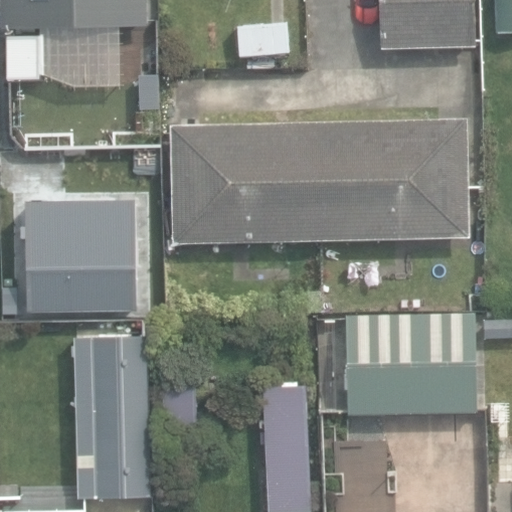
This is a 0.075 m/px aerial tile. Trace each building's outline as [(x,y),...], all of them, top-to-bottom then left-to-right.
[(0,0),(1,30),(149,28),(148,0),(0,0)] [(382,0),(384,48),(477,46),(475,0),(382,0)] [(511,0),(500,0),(501,30),(511,30),(511,0)] [(200,23),(201,56),(229,55),(229,22),(200,23)] [(239,27),(242,56),(292,52),(289,23),(239,27)] [(4,35),(4,81),(43,81),(43,35),(4,35)] [(173,123),(176,241),(473,235),(470,117),(173,123)] [(144,185),(31,185),(32,305),(144,304),(144,185)] [(291,290),(291,311),(324,311),(324,289),(291,290)] [(348,314),(350,415),(479,412),(477,311),(348,314)] [(485,337),(511,335),(511,314),(485,316),(485,337)] [(268,443),(270,511),(313,511),(309,385),(266,386),(267,429),(262,429),(263,443),(268,443)] [(165,388),(166,426),(198,425),(197,387),(165,388)] [(97,412),(100,494),(153,492),(150,409),(97,412)] [(0,428),(0,511),(31,511),(32,493),(54,493),(53,428),(0,428)] [(511,511),(511,465),(499,466),(499,511),(511,511)]
